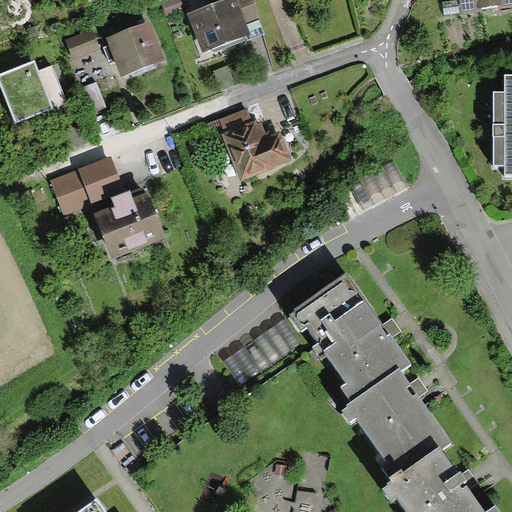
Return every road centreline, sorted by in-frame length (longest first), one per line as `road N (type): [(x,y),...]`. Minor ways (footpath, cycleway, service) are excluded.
road 1 (residential): [(0,501),(91,439),(305,265),(449,185)]
road 2 (residential): [(378,53),(348,56),(86,155)]
road 3 (residential): [(378,53),(449,185)]
